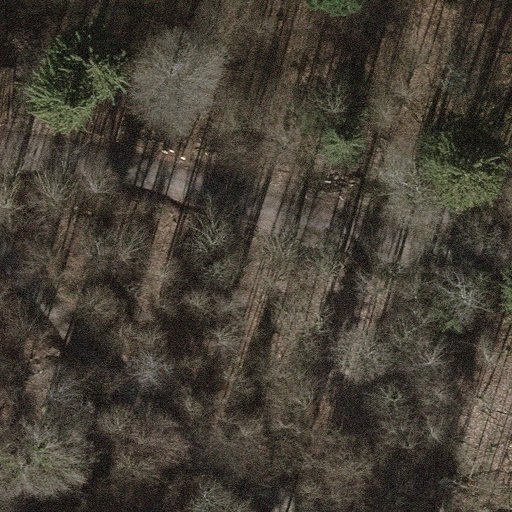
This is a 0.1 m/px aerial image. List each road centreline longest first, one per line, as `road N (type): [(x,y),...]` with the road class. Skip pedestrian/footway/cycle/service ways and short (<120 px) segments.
road 1 (track): [(511,247),(475,249),(271,210),(91,164),(0,152)]
road 2 (track): [(0,247),(101,360),(219,467),(299,511)]
